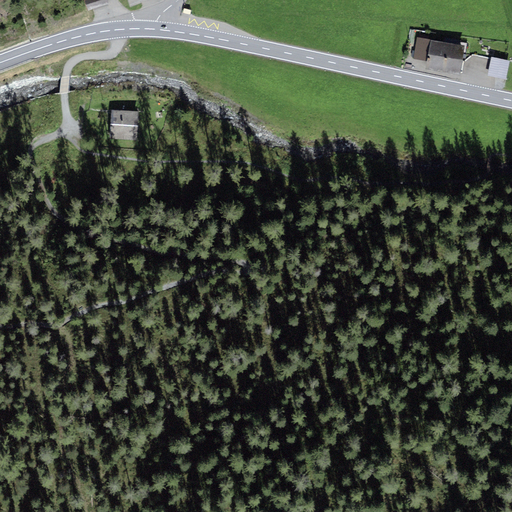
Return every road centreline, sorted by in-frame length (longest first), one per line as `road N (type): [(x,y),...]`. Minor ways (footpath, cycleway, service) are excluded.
road 1 (primary): [(153,29),(511,102)]
road 2 (primary): [(0,62),(94,32),(153,29)]
